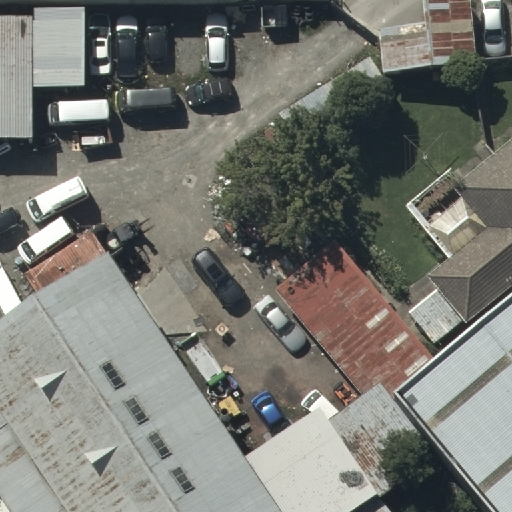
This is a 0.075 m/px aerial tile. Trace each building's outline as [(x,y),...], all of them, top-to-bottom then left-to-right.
[(382,34),(384,77),(478,71),(474,0),(465,0),(427,3),(428,31),(382,34)] [(412,316),(436,345),(460,326),(465,332),(511,292),(511,149),(456,195),(464,205),(431,232),(457,263),(432,284),(440,293),(412,316)] [(275,297),(364,402),(381,388),(395,405),(438,369),(334,246),(275,297)] [(275,511),(107,263),(0,334),(0,489),(15,511),(275,511)] [(511,511),(511,317),(399,410),(483,511),(511,511)]
